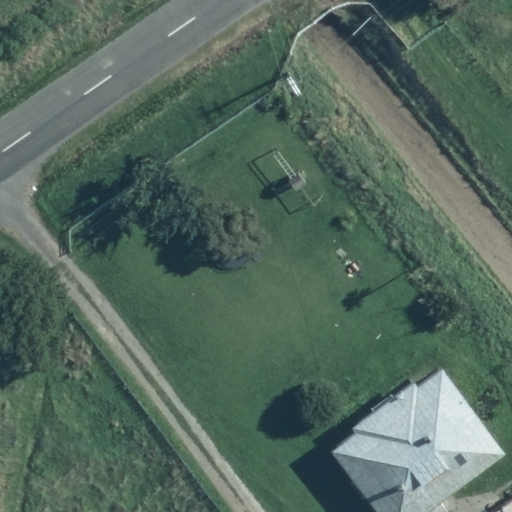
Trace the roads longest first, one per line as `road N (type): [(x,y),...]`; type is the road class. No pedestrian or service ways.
road 1 (unclassified): [(273,0),(0,192)]
road 2 (unknown): [(299,0),(511,256)]
